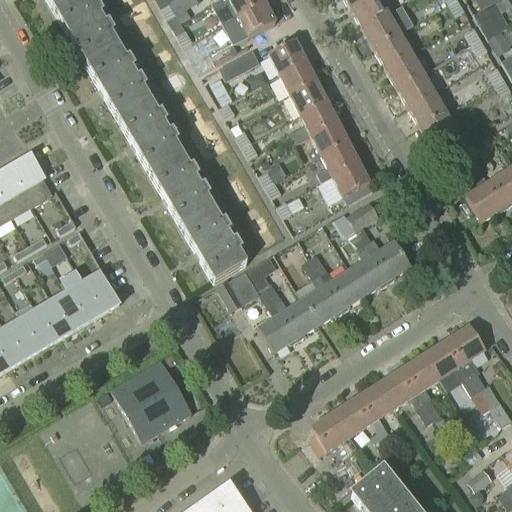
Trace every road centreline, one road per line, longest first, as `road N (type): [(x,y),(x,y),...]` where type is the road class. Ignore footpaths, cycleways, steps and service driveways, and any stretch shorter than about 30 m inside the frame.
road 1 (residential): [(470,294),(297,0)]
road 2 (residential): [(170,314),(0,25)]
road 3 (residential): [(251,434),(470,294)]
road 4 (residential): [(170,314),(0,414)]
road 5 (residential): [(251,434),(170,314)]
road 6 (residential): [(139,511),(251,434)]
